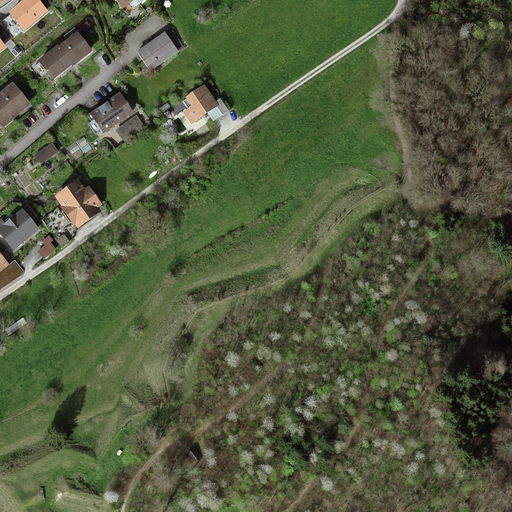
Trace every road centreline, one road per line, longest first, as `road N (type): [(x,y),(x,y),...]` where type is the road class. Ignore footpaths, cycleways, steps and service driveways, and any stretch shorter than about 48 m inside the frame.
road 1 (residential): [(400,0),(385,23),(0,296)]
road 2 (track): [(165,445),(221,419),(289,357),(330,255),(375,212),(420,202)]
road 3 (track): [(420,202),(411,279),(382,329),(354,433),(290,511)]
road 4 (residential): [(107,75),(0,165)]
